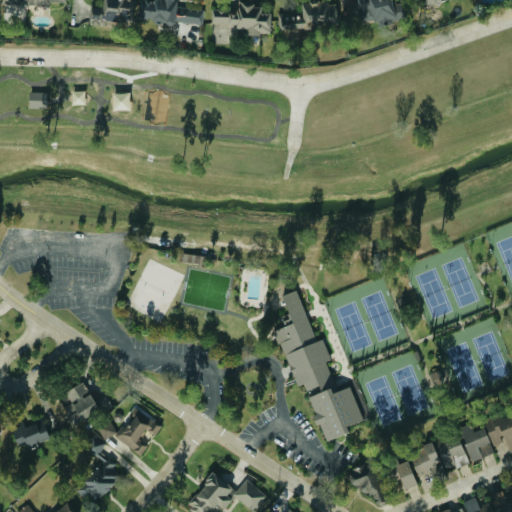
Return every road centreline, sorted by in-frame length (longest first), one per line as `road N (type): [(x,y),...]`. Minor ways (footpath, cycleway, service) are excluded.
road 1 (residential): [(0,55),(119,58),(299,83),(511,16)]
road 2 (tertiary): [(202,423),(0,286)]
road 3 (residential): [(76,339),(24,382),(2,378),(4,356),(46,320)]
road 4 (residential): [(335,511),(202,423)]
road 5 (residential): [(398,511),(511,466)]
